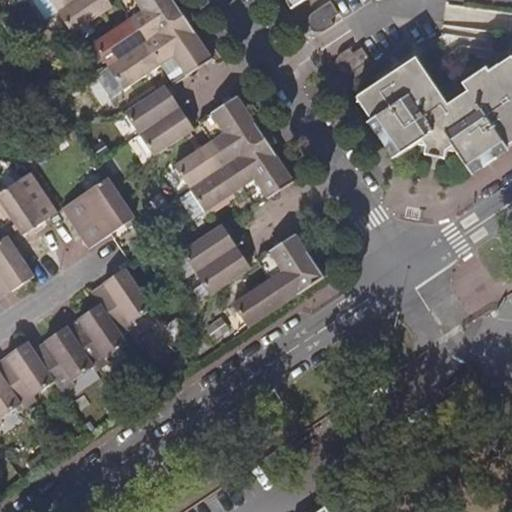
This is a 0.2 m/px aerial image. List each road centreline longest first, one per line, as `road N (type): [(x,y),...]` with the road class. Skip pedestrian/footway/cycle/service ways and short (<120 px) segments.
road 1 (residential): [(410,268),(31,511)]
road 2 (residential): [(282,74),(410,268)]
road 3 (residential): [(432,0),(430,10),(386,5),(282,74)]
road 4 (residential): [(511,201),(410,268)]
